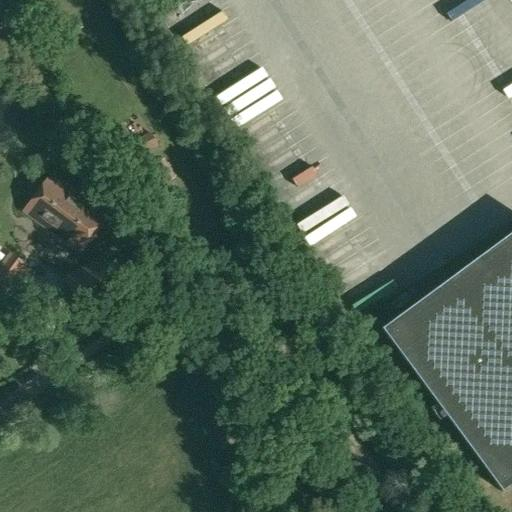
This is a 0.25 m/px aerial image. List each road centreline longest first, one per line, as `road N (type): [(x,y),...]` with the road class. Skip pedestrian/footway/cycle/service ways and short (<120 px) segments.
road 1 (track): [(2,406),(207,275),(227,287),(400,511)]
road 2 (unknown): [(277,0),(299,64),(380,198),(405,219),(432,226),(485,219),(511,204)]
